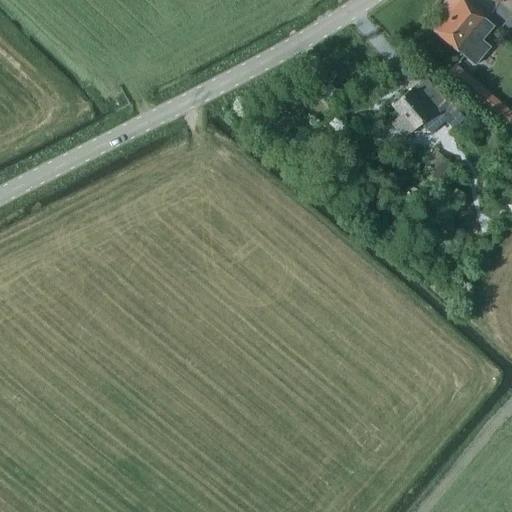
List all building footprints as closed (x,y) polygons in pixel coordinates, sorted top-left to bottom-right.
[(446,0),(437,11),(445,18),(433,31),(457,51),(469,62),(484,44),(480,41),(492,26),(462,0),(446,0)] [(456,87),(464,76),(452,66),(443,76),(456,87)] [(476,104),(485,93),(464,76),(456,87),(476,104)] [(391,105),(400,115),(391,123),(404,139),(422,124),(430,134),(447,119),(454,128),(463,121),(448,102),(450,101),(435,86),(417,101),(408,90),(391,105)] [(507,128),(511,122),(511,119),(483,97),(477,104),(507,128)] [(422,164),(438,180),(450,167),(434,152),(422,164)] [(491,250),(497,242),(486,234),(480,242),(491,250)]
